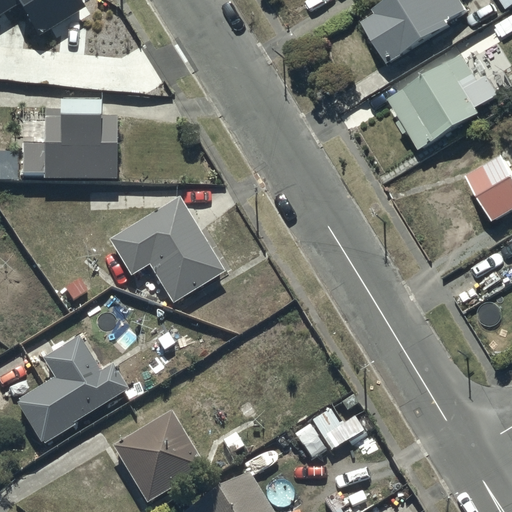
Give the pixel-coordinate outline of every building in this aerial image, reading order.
[(0,0),(0,15),(19,3),(40,36),(87,7),(82,0),(0,0)] [(389,0),(377,7),(379,13),(367,20),(393,63),(457,25),(453,18),(470,8),(465,0),(389,0)] [(511,0),(503,0),(509,9),(511,7),(511,0)] [(468,52),(396,96),(409,117),(402,122),(409,134),(415,130),(427,149),(487,112),(483,106),(504,93),(491,71),(483,76),(468,52)] [(51,144),(27,144),(27,176),(120,176),(120,113),(106,113),(106,99),(66,99),(66,110),(51,110),(51,144)] [(511,155),(508,150),(472,173),(501,220),(511,212),(511,155)] [(226,271),(182,195),(112,236),(133,274),(151,263),(174,302),(226,271)] [(104,367),(85,338),(48,361),(57,375),(18,399),(46,444),(79,423),(78,421),(131,388),(114,361),(104,367)] [(334,406),(297,430),(317,461),(365,430),(355,415),(344,422),(334,406)] [(176,411),(118,444),(150,501),(208,468),(176,411)] [(277,511),(252,471),(185,511),(277,511)]
